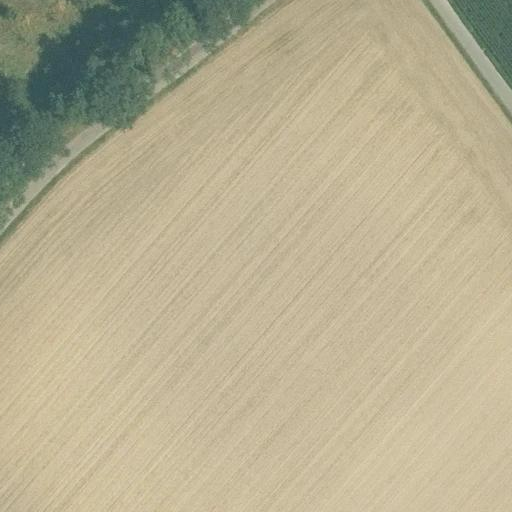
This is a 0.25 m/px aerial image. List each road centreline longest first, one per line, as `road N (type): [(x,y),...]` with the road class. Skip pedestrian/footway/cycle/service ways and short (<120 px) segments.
road 1 (unclassified): [(266,0),(82,140),(0,223)]
road 2 (unclassified): [(511,104),(436,0)]
